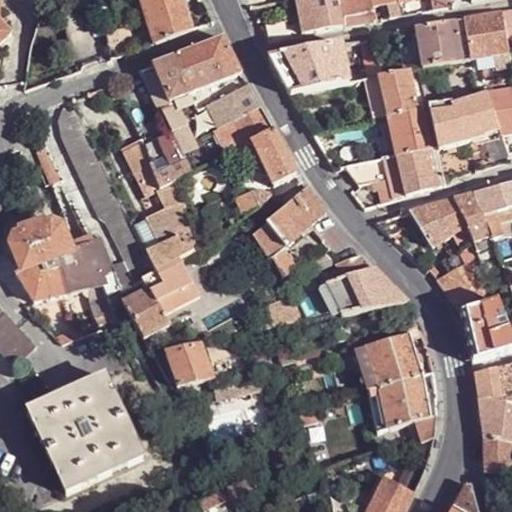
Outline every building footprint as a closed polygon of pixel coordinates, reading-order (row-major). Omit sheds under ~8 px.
[(140,0),(157,48),(195,33),(183,0),(140,0)] [(297,0),(296,0),(300,22),(305,39),(316,36),(308,0),(297,0)] [(308,0),(316,36),(345,30),(345,21),(372,15),(372,9),(370,0),(308,0)] [(370,0),(372,9),(378,8),(388,6),(399,4),(398,0),(370,0)] [(449,0),(429,0),(430,3),(432,13),(452,9),(449,0)] [(388,6),(391,21),(402,19),(400,9),(399,4),(388,6)] [(511,13),(502,15),(507,40),(511,38),(511,13)] [(372,15),(345,21),(345,30),(375,24),(372,15)] [(502,15),(466,21),(468,31),(470,45),(474,62),(499,57),(510,55),(507,40),(502,15)] [(458,32),(468,31),(466,21),(456,23),(458,32)] [(290,41),(305,39),(300,22),(286,24),(290,41)] [(0,45),(11,35),(0,23),(0,45)] [(137,23),(109,28),(115,63),(137,55),(136,49),(142,47),(137,23)] [(417,31),(424,71),(461,64),(463,63),(460,46),(458,32),(456,23),(417,31)] [(290,41),(286,24),(265,28),(269,45),(290,41)] [(402,42),(407,74),(410,74),(420,72),(424,71),(417,31),(404,34),(405,40),(402,42)] [(158,65),(171,104),(178,102),(244,76),(224,41),(158,65)] [(460,46),(463,63),(472,62),(474,62),(470,45),(460,46)] [(291,97),(350,85),(349,81),(343,46),(269,60),(291,97)] [(367,68),(381,65),(377,48),(364,51),(367,68)] [(499,57),(501,69),(511,66),(510,55),(499,57)] [(182,128),(188,125),(181,109),(178,102),(171,104),(158,65),(141,71),(143,73),(144,73),(172,132),(182,128)] [(414,92),(410,74),(407,74),(384,79),(380,80),(389,119),(418,113),(414,92)] [(244,76),(178,102),(181,109),(190,106),(194,114),(224,101),(251,88),(244,76)] [(380,80),(365,83),(366,87),(373,122),(389,119),(380,80)] [(118,91),(115,85),(100,91),(103,96),(107,99),(110,101),(113,101),(115,100),(116,99),(120,96),(118,91)] [(224,101),(236,122),(262,109),(251,88),(224,101)] [(423,90),(414,92),(418,113),(428,111),(428,109),(426,101),(423,90)] [(511,133),(511,93),(510,94),(494,97),(489,98),(502,136),(505,135),(511,133)] [(489,98),(452,107),(452,103),(435,108),(428,109),(428,111),(437,149),(437,152),(444,150),(502,136),(489,98)] [(262,109),(236,122),(241,131),(243,130),(247,138),(250,145),(252,145),(277,133),(262,109)] [(122,295),(142,284),(156,276),(146,256),(133,229),(77,111),(71,114),(63,112),(60,127),(62,143),(89,211),(97,212),(119,266),(109,271),(112,275),(122,295)] [(437,149),(428,111),(418,113),(389,119),(396,159),(437,149)] [(373,122),(381,156),(387,154),(389,160),(396,159),(389,119),(373,122)] [(36,153),(49,151),(37,121),(34,122),(35,124),(26,130),(36,153)] [(320,133),(316,126),(310,129),(312,134),(320,133)] [(176,141),(181,151),(190,146),(182,128),(172,132),(176,141)] [(26,130),(13,153),(12,155),(21,156),(36,153),(26,130)] [(262,164),(274,190),(299,178),(277,133),(252,145),(262,164)] [(141,141),(125,149),(142,186),(156,180),(150,167),(153,166),(152,164),(148,155),(141,141)] [(181,151),(176,141),(148,155),(152,164),(181,151)] [(250,145),(243,150),(251,168),(262,164),(252,145),(250,145)] [(446,187),(445,184),(444,184),(437,152),(437,149),(396,159),(398,165),(406,200),(446,187)] [(358,150),(342,154),(345,170),(361,167),(358,150)] [(50,189),(61,184),(49,151),(36,153),(41,168),(50,189)] [(175,183),(192,174),(181,151),(152,164),(153,166),(150,167),(156,180),(160,189),(175,183)] [(30,171),(41,168),(36,153),(21,156),(24,166),(30,171)] [(398,165),(396,159),(389,160),(385,161),(386,168),(398,165)] [(345,170),(359,188),(376,185),(388,182),(386,168),(385,161),(382,162),(371,164),(364,166),(361,167),(345,170)] [(398,165),(386,168),(388,182),(391,192),(393,204),(406,200),(398,165)] [(156,180),(142,186),(148,200),(158,194),(161,193),(160,189),(156,180)] [(388,182),(376,185),(379,195),(391,192),(388,182)] [(146,256),(156,276),(178,263),(190,256),(185,248),(196,241),(175,183),(160,189),(161,193),(178,240),(162,248),(146,256)] [(511,184),(474,196),(485,221),(496,218),(511,211),(511,184)] [(266,228),(285,251),(327,216),(308,192),(266,228)] [(381,207),(393,204),(391,192),(379,195),(381,207)] [(161,193),(158,194),(167,212),(147,221),(162,248),(178,240),(161,193)] [(253,195),(236,202),(237,204),(244,219),(261,209),(253,195)] [(474,196),(455,202),(468,230),(476,245),(478,248),(494,241),(485,221),(474,196)] [(411,215),(433,250),(453,238),(468,230),(455,202),(411,215)] [(511,211),(496,218),(504,240),(511,237),(511,211)] [(496,218),(485,221),(494,241),(496,244),(504,240),(496,218)] [(147,221),(133,229),(146,256),(162,248),(147,221)] [(19,276),(37,306),(89,291),(104,286),(101,280),(112,275),(109,271),(95,243),(88,245),(84,247),(74,252),(71,247),(63,228),(52,223),(46,226),(45,223),(21,232),(23,236),(16,239),(12,249),(23,274),(19,276)] [(255,238),(271,263),(281,254),(285,251),(266,228),(255,238)] [(468,230),(453,238),(461,251),(462,253),(476,245),(468,230)] [(190,256),(202,249),(197,241),(196,241),(185,248),(190,256)] [(494,241),(478,248),(483,260),(484,262),(500,257),(496,244),(494,241)] [(74,252),(84,247),(83,242),(71,247),(74,252)] [(469,267),(483,260),(478,248),(476,245),(462,253),(469,267)] [(451,276),(469,267),(462,253),(461,251),(445,260),(451,276)] [(281,254),(271,263),(282,280),(296,272),(281,254)] [(325,255),(306,266),(312,278),(336,267),(338,267),(325,255)] [(336,267),(345,283),(377,273),(364,259),(338,267),(336,267)] [(462,317),(499,304),(486,267),(484,262),(483,260),(469,267),(451,276),(438,283),(462,317)] [(148,293),(157,308),(158,306),(192,286),(178,263),(156,276),(142,284),(148,293)] [(327,289),(342,319),(406,308),(407,309),(409,307),(377,273),(345,283),(327,289)] [(104,286),(89,291),(97,315),(100,315),(106,330),(130,319),(123,307),(119,296),(122,295),(112,275),(101,280),(104,286)] [(119,296),(123,307),(148,293),(142,284),(122,295),(119,296)] [(199,300),(192,286),(158,306),(166,319),(199,300)] [(146,342),(170,328),(166,319),(158,306),(157,308),(148,293),(123,307),(130,319),(146,342)] [(297,303),(292,296),(286,298),(286,301),(270,305),(275,330),(307,325),(301,310),(297,303)] [(462,317),(473,367),(511,353),(511,342),(509,332),(502,314),(499,304),(462,317)] [(0,351),(16,369),(37,349),(0,308),(0,351)] [(511,331),(511,310),(502,314),(509,332),(511,331)] [(64,348),(86,338),(81,328),(56,338),(64,348)] [(418,328),(406,331),(409,338),(411,343),(422,340),(418,328)] [(356,353),(372,394),(426,378),(423,372),(411,343),(409,338),(356,353)] [(218,341),(203,344),(205,350),(211,364),(223,359),(218,341)] [(282,356),(290,375),(299,371),(298,362),(324,356),(323,348),(282,356)] [(167,356),(181,391),(218,381),(211,364),(205,350),(167,356)] [(475,376),(479,404),(511,406),(511,365),(476,376),(475,376)] [(426,378),(434,376),(432,370),(423,372),(426,378)] [(372,394),(381,436),(419,425),(435,421),(426,378),(372,394)] [(29,414),(67,496),(146,461),(107,379),(29,414)] [(511,406),(479,404),(484,442),(511,444),(511,406)] [(319,410),(303,414),(308,428),(323,424),(319,410)] [(423,444),(436,439),(437,437),(441,419),(435,421),(419,425),(423,444)] [(508,478),(511,444),(484,442),(486,474),(508,478)] [(395,487),(413,496),(425,468),(407,460),(395,487)] [(255,481),(229,492),(234,501),(238,509),(262,500),(255,481)] [(408,511),(416,497),(413,496),(395,487),(385,481),(368,511),(408,511)] [(453,511),(455,511),(478,511),(472,488),(464,488),(453,511)] [(229,492),(201,505),(204,511),(210,511),(234,501),(229,492)] [(314,510),(328,504),(325,493),(309,499),(314,510)]
